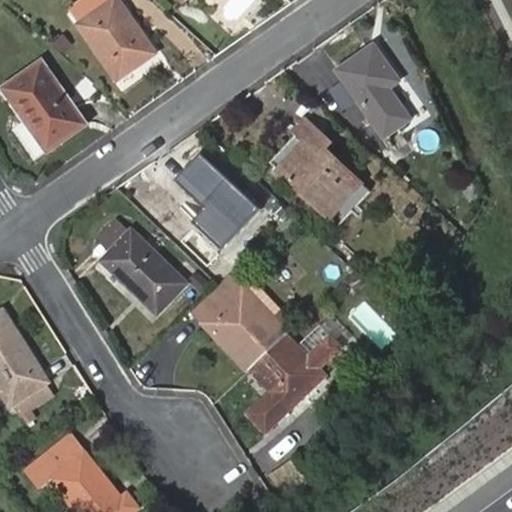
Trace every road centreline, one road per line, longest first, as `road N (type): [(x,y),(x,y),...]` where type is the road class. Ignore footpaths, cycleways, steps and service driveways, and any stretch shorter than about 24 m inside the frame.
road 1 (residential): [(17,231),(341,0)]
road 2 (residential): [(17,231),(193,472)]
